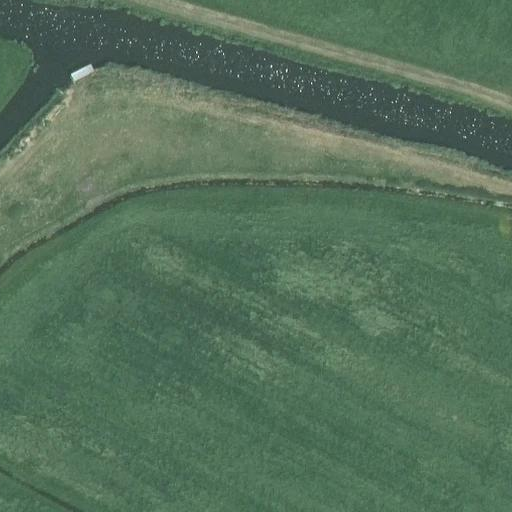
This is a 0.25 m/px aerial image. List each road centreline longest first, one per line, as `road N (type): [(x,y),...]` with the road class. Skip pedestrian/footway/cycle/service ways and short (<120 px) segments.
road 1 (track): [(511,200),(405,179),(221,165),(131,183),(46,216),(0,245)]
road 2 (track): [(511,112),(397,70),(145,0)]
